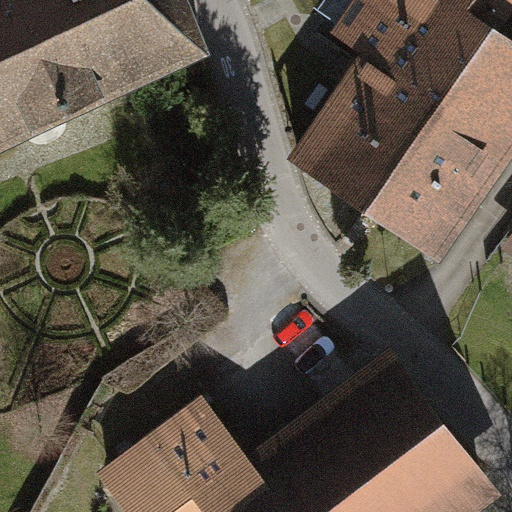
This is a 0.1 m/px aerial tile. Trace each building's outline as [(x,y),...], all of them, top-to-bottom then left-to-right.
[(0,0),(0,153),(15,147),(202,60),(174,0),(0,0)] [(379,202),(511,8),(511,0),(365,0),(345,30),(373,49),(357,72),(303,151),(379,202)] [(511,8),(379,202),(445,250),(476,206),(508,159),(511,161),(511,8)] [(511,262),(511,241),(503,256),(511,262)] [(263,492),(236,511),(477,511),(494,500),(383,352),(238,459),(263,492)] [(117,511),(236,511),(263,492),(238,459),(195,400),(91,476),(117,511)]
